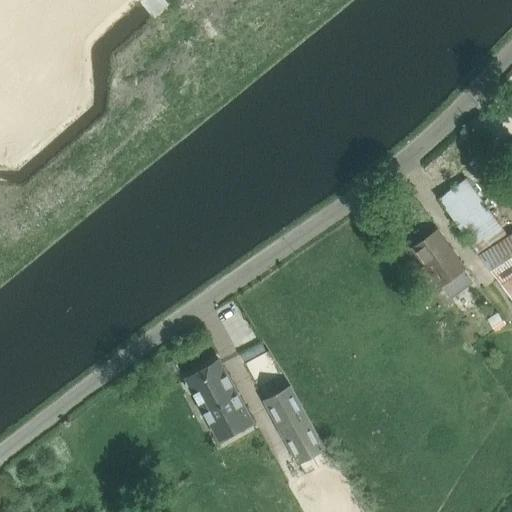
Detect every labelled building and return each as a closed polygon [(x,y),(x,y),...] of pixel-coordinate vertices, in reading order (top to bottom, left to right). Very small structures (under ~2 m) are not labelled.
[(0,43),(0,80),(5,84),(22,99),(41,77),(0,43)] [(511,112),(506,116),(503,123),(508,132),(511,131),(511,112)] [(493,215),(497,212),(470,175),(438,198),(479,252),(507,234),(493,215)] [(473,282),(438,231),(415,247),(450,298),(473,282)] [(511,233),(480,254),(501,284),(502,283),(511,299),(511,233)] [(495,329),(503,324),(497,313),(488,318),(495,329)] [(188,393),(195,395),(214,429),(247,411),(219,360),(186,378),(186,379),(184,385),(188,393)] [(325,448),(291,386),(264,400),(298,462),(325,448)]
